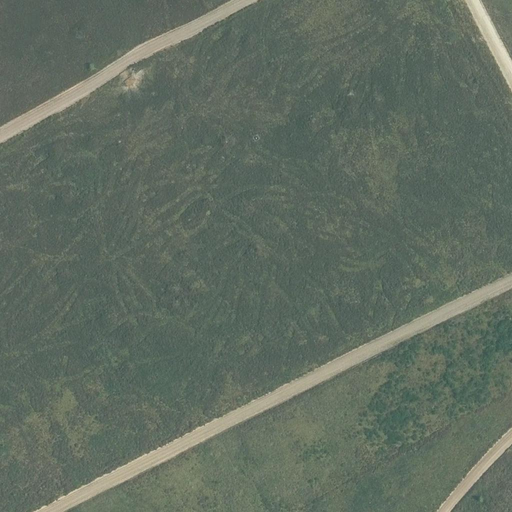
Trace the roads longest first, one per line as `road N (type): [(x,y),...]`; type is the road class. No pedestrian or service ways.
road 1 (track): [(45,511),(511,281)]
road 2 (track): [(444,0),(511,127)]
